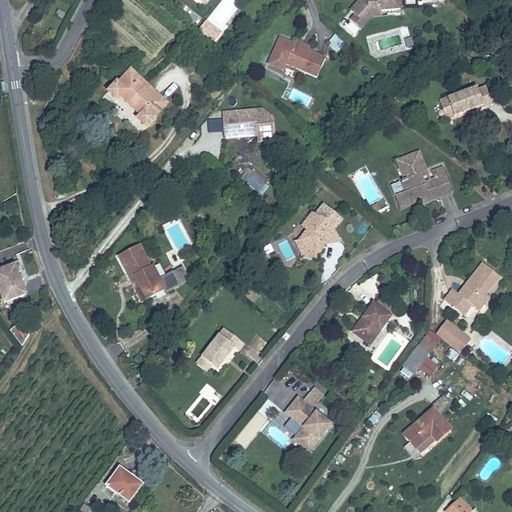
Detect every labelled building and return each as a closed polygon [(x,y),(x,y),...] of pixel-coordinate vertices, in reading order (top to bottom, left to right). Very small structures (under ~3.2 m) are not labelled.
[(399,6),(399,0),(357,0),(350,8),(354,12),(361,18),(372,7),(380,7),(399,6)] [(361,29),(375,15),(380,15),(380,7),(372,7),(361,18),(354,12),(349,18),(361,29)] [(208,20),(199,29),(213,42),(222,34),(208,20)] [(375,49),(402,46),(400,35),(374,38),(375,49)] [(328,46),(338,53),(346,43),(336,36),(328,46)] [(403,40),(406,49),(413,47),(410,38),(403,40)] [(296,45),(310,50),(311,45),(298,40),(296,45)] [(289,63),(302,69),(321,77),(329,57),(310,50),(296,45),(289,63)] [(143,111),(153,118),(160,109),(159,107),(169,93),(133,63),(121,78),(120,76),(112,86),(122,94),(126,91),(146,107),(143,111)] [(300,73),(302,69),(289,63),(287,68),(300,73)] [(472,90),(462,94),(472,107),(474,112),(481,110),(472,90)] [(472,107),(462,94),(444,102),(452,119),(471,111),(472,113),(474,112),(472,107)] [(442,124),(452,119),(444,102),(435,106),(442,124)] [(258,135),(256,110),(223,112),(225,138),(258,135)] [(393,163),(396,170),(402,175),(416,182),(418,182),(417,176),(422,174),(415,155),(393,163)] [(445,189),(447,186),(440,167),(429,171),(431,178),(418,182),(445,189)] [(402,175),(396,170),(399,180),(396,181),(401,194),(392,196),(396,206),(415,199),(416,202),(448,191),(447,186),(445,189),(418,182),(416,182),(402,175)] [(363,206),(375,203),(374,198),(362,201),(363,206)] [(306,264),(315,261),(323,249),(319,245),(322,240),(325,241),(331,234),(321,222),(309,219),(299,233),(305,236),(296,248),(296,256),(306,264)] [(319,245),(323,249),(339,244),(331,234),(325,241),(322,240),(319,245)] [(139,245),(115,257),(126,279),(131,277),(142,299),(164,288),(153,264),(149,266),(139,245)] [(296,248),(289,249),(291,262),(309,274),(311,268),(315,261),(306,264),(296,256),(296,248)] [(0,283),(4,294),(30,284),(19,255),(0,262),(0,283)] [(475,277),(492,292),(502,276),(484,264),(475,277)] [(489,296),(492,292),(475,277),(471,283),(475,287),(471,293),(466,290),(462,296),(466,299),(459,310),(467,315),(473,305),(478,308),(484,311),(493,299),(489,296)] [(475,287),(471,283),(466,290),(471,293),(475,287)] [(466,299),(462,296),(457,293),(449,302),(459,310),(466,299)] [(471,318),(478,308),(473,305),(467,315),(471,318)] [(374,307),(367,315),(386,331),(393,320),(374,307)] [(386,331),(367,315),(363,321),(367,324),(364,328),(361,326),(354,338),(373,350),(386,331)] [(20,318),(29,334),(33,328),(24,316),(20,318)] [(13,323),(25,339),(29,334),(20,318),(13,323)] [(449,322),(439,336),(457,349),(466,334),(449,322)] [(202,361),(213,370),(217,374),(225,365),(221,362),(225,358),(228,360),(235,351),(239,355),(244,348),(223,333),(202,361)] [(457,349),(465,354),(475,340),(466,334),(457,349)] [(425,350),(419,359),(430,368),(436,358),(425,350)] [(430,368),(419,359),(410,371),(422,378),(430,368)] [(207,378),(213,370),(202,361),(195,370),(207,378)] [(313,434),(303,448),(318,458),(339,428),(304,403),(299,411),(316,423),(310,432),(313,434)] [(316,423),(299,411),(292,420),(310,432),(316,423)] [(441,411),(408,440),(421,455),(421,454),(426,460),(443,445),(444,445),(459,433),(441,411)] [(300,446),(303,448),(313,434),(310,432),(300,446)] [(116,476),(134,491),(149,473),(131,458),(116,476)] [(92,505),(96,508),(102,500),(94,493),(86,502),(89,506),(92,505)] [(102,500),(96,508),(100,511),(107,504),(102,500)] [(476,511),(468,500),(453,511),(476,511)]
